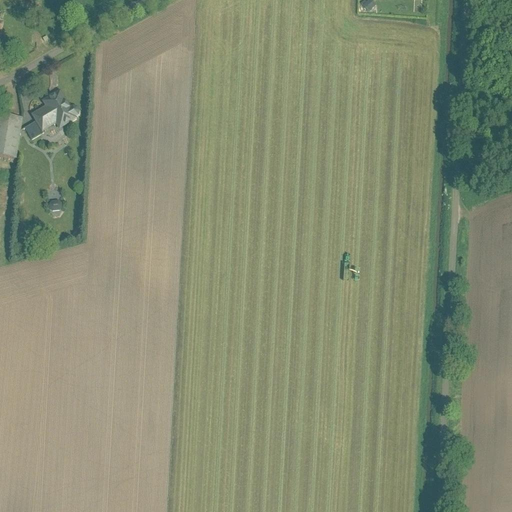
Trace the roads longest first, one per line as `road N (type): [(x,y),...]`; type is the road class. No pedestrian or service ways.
road 1 (unclassified): [(430,511),(465,0)]
road 2 (unclassified): [(0,84),(146,0)]
